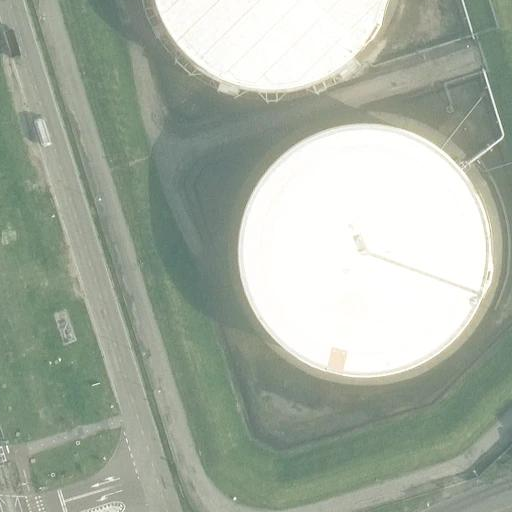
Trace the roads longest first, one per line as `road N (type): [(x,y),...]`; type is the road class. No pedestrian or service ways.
road 1 (unclassified): [(7,0),(152,474)]
road 2 (unclassified): [(152,474),(27,511)]
